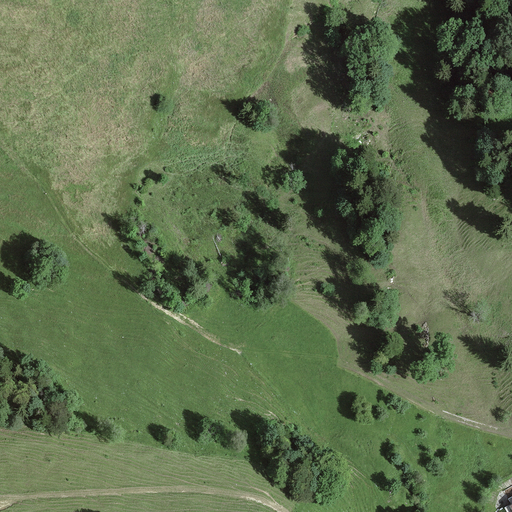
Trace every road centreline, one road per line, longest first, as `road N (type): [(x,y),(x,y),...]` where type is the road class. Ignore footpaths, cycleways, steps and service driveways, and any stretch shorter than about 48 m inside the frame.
road 1 (track): [(49,194),(105,263),(206,335),(381,379),(430,411),(511,438)]
road 2 (track): [(0,493),(232,490),(286,511)]
